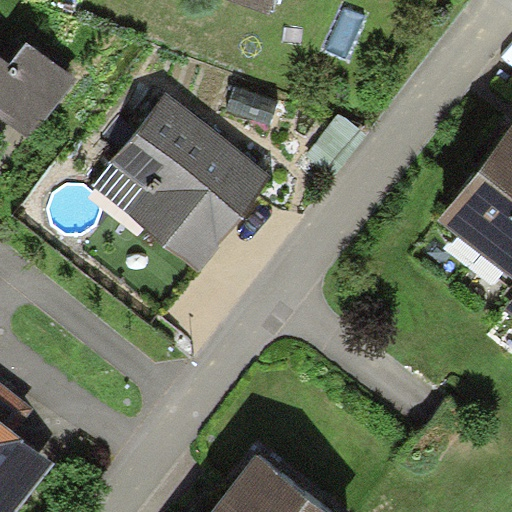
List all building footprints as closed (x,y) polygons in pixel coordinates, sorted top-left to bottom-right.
[(0,39),(0,108),(33,134),(84,69),(27,24),(9,46),(0,39)] [(167,81),(93,171),(196,256),(270,166),(167,81)] [(511,99),(438,194),(511,251),(511,272),(504,284),(511,290),(511,99)] [(0,503),(45,451),(0,412),(0,407),(14,392),(0,380),(0,503)] [(195,511),(359,511),(361,510),(261,430),(195,511)]
